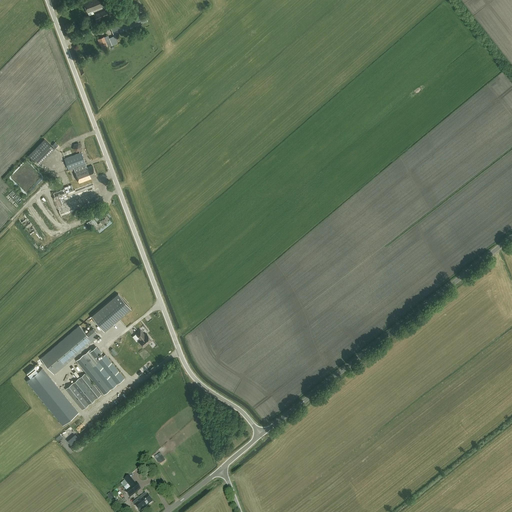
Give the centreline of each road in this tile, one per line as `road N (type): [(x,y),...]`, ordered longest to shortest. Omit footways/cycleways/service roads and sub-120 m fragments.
road 1 (unclassified): [(261,433),(183,361),(49,0)]
road 2 (unclassified): [(261,433),(511,231)]
